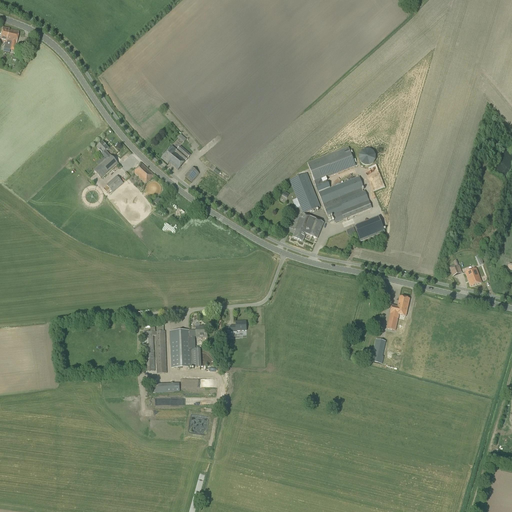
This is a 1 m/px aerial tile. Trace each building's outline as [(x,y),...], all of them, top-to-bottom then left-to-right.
[(1,38),(17,41),(18,32),(9,30),(9,29),(3,28),(1,38)] [(15,51),(17,41),(1,38),(0,40),(0,41),(5,43),(4,49),(15,51)] [(178,138),(184,143),(187,139),(182,134),(178,138)] [(105,159),(103,162),(93,171),(101,179),(118,164),(110,155),(109,156),(106,152),(108,149),(102,142),(96,148),(102,153),(101,154),(103,157),(105,159)] [(176,151),(171,146),(161,159),(168,164),(168,163),(177,171),(190,156),(180,147),(176,151)] [(333,176),(356,167),(348,148),(325,157),(307,164),(309,169),(314,180),(314,183),(316,186),(323,183),(321,180),(325,178),(333,176)] [(371,151),(368,150),(366,150),(363,151),(361,152),(360,155),(359,157),(359,160),(360,162),(362,164),(364,165),(366,166),(369,166),(371,165),(373,163),(375,161),(375,159),(375,156),(374,154),(373,152),(371,151)] [(141,163),(138,166),(139,166),(136,169),(136,168),(133,172),(146,184),(154,176),(141,163)] [(193,167),(186,178),(193,182),(200,171),(193,167)] [(307,174),(290,181),(303,214),(318,208),(311,189),(313,188),(307,174)] [(113,193),(123,184),(117,176),(106,186),(113,193)] [(329,186),(318,191),(323,204),(324,206),(323,206),(324,209),(325,210),(328,217),(332,216),(335,223),(335,224),(343,221),(349,218),(372,209),(369,201),(365,191),(363,192),(361,189),(363,188),(359,177),(342,184),(341,181),(329,186)] [(317,239),(323,223),(301,214),(295,230),(296,230),(292,238),(302,242),(305,234),(317,239)] [(385,232),(383,229),(383,227),(358,237),(360,242),(382,234),(385,232)] [(459,266),(458,265),(453,266),(454,268),(450,269),(452,277),(462,273),(459,266)] [(471,287),(481,283),(476,269),(465,272),(471,287)] [(390,314),(386,329),(396,331),(399,315),(406,317),(410,299),(404,298),(403,297),(401,296),(400,297),(397,307),(392,306),(390,314)] [(231,332),(237,332),(237,331),(246,331),(246,322),(236,322),(236,326),(230,326),(231,332)] [(207,338),(207,327),(202,327),(202,328),(196,328),(196,330),(169,331),(171,369),(192,368),(201,368),(200,349),(191,350),(191,337),(192,337),(192,340),(196,339),(196,338),(207,338)] [(167,374),(165,332),(155,332),(153,332),(143,333),(145,372),(155,372),(153,336),(155,336),(156,374),(167,374)] [(384,358),(383,357),(386,343),(376,340),(371,363),(382,365),(384,358)]
